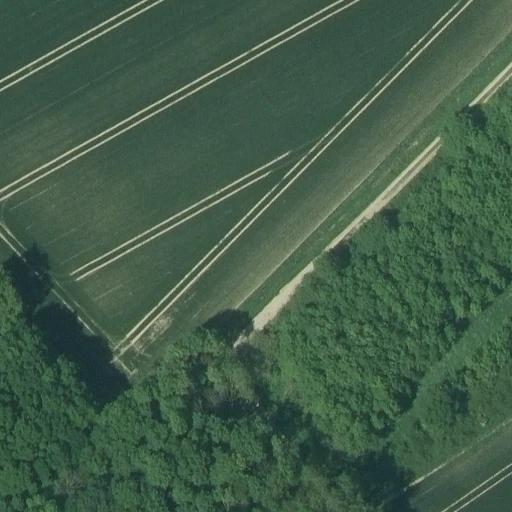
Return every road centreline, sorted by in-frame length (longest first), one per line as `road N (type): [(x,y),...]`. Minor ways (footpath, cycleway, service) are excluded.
road 1 (track): [(511,71),(228,354)]
road 2 (track): [(228,354),(74,511)]
road 3 (track): [(334,511),(228,354)]
